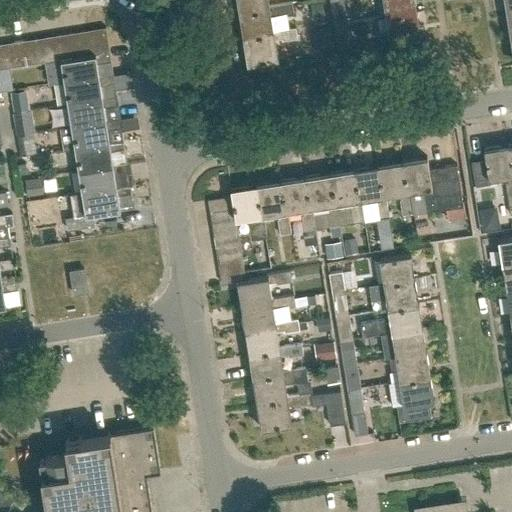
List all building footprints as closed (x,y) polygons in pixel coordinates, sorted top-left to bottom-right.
[(271,8),(270,5),(269,0),(237,0),(240,13),(271,8)] [(383,0),(386,15),(418,10),(416,0),(383,0)] [(275,32),(274,30),(272,14),(278,13),(279,15),(294,13),(292,2),(270,5),(271,8),(240,13),(244,37),(275,32)] [(335,24),(348,22),(345,4),(332,6),(335,24)] [(418,10),(386,15),(390,39),(390,40),(422,35),(422,34),(418,10)] [(98,53),(109,51),(110,51),(106,26),(105,26),(94,28),(98,53)] [(275,32),(244,37),(248,62),(279,57),(276,39),(282,38),(282,40),(298,37),(296,26),(274,30),(275,32)] [(96,53),(98,53),(94,28),(83,30),(87,54),(96,52),(96,53)] [(339,48),(352,46),(352,45),(349,28),(336,30),(339,48)] [(75,56),(87,54),(83,30),(71,31),(75,56)] [(64,58),(75,56),(71,31),(60,33),(64,58)] [(61,58),(64,58),(60,33),(48,35),(52,60),(61,59),(61,58)] [(41,62),(52,60),(48,35),(37,37),(41,62)] [(29,64),(41,62),(37,37),(25,39),(29,64)] [(17,66),(29,64),(25,39),(13,41),(17,66)] [(5,68),(17,66),(13,41),(1,43),(5,68)] [(61,58),(61,59),(65,81),(100,75),(113,73),(110,60),(109,51),(99,53),(96,53),(96,52),(87,54),(75,56),(64,58),(61,58)] [(100,75),(65,81),(68,103),(103,98),(116,96),(113,82),(114,82),(113,73),(100,75)] [(12,103),(21,100),(16,83),(6,86),(12,103)] [(103,98),(68,103),(72,125),(119,118),(117,104),(118,104),(116,96),(103,98)] [(75,148),(111,142),(108,128),(121,126),(120,118),(72,125),(61,127),(64,149),(75,147),(75,148)] [(79,170),(114,164),(112,150),(125,148),(123,140),(111,142),(75,148),(79,170)] [(511,162),(509,142),(483,146),(485,158),(472,160),(475,184),(490,182),(489,177),(507,174),(508,181),(506,182),(508,196),(511,213),(511,212),(511,162)] [(429,167),(427,155),(403,159),(408,190),(410,190),(413,208),(425,206),(426,210),(463,204),(456,162),(429,167)] [(378,163),(384,194),(386,194),(401,191),(402,198),(400,198),(402,213),(413,211),(413,208),(410,190),(408,190),(403,159),(378,163)] [(82,192),(118,186),(116,172),(128,170),(127,162),(114,164),(79,170),(82,192)] [(389,215),(386,194),(384,194),(378,163),(354,167),(359,198),(361,197),(377,195),(378,202),(376,202),(378,217),(389,215)] [(365,219),(361,197),(359,198),(354,167),(330,171),(335,202),(337,201),(352,199),(354,205),(351,206),(354,221),(365,219)] [(341,223),(337,201),(335,202),(330,171),(305,175),(310,206),(313,205),(328,203),(329,210),(327,210),(329,225),(341,223)] [(316,227),(313,205),(310,206),(305,175),(281,179),(286,210),(288,209),(304,207),(305,213),(303,214),(305,228),(316,227)] [(292,231),(288,209),(286,210),(281,179),(257,182),(262,214),(264,213),(279,211),(280,217),(278,218),(281,233),(292,231)] [(267,235),(264,213),(262,214),(257,182),(231,187),(232,194),(234,207),(236,218),(255,215),(256,221),(253,222),(256,237),(267,235)] [(131,184),(118,186),(82,192),(86,214),(65,217),(67,230),(93,225),(92,213),(134,207),(131,184)] [(0,205),(8,204),(6,190),(0,191),(0,205)] [(211,210),(234,207),(232,194),(209,198),(211,210)] [(236,219),(236,218),(234,207),(211,210),(213,223),(236,219)] [(214,234),(238,231),(236,219),(213,223),(214,234)] [(216,246),(240,243),(238,231),(214,234),(216,246)] [(318,235),(319,248),(349,246),(348,233),(318,235)] [(0,245),(10,243),(9,235),(0,236),(0,245)] [(511,261),(511,235),(498,238),(502,263),(511,261)] [(218,258),(242,254),(240,243),(216,246),(218,258)] [(384,282),(415,277),(411,252),(380,257),(384,282)] [(220,270),(244,266),(242,254),(218,258),(220,270)] [(0,281),(3,281),(1,268),(14,266),(13,257),(0,259),(0,281)] [(511,286),(511,261),(502,263),(506,287),(511,286)] [(238,280),(246,278),(244,266),(220,270),(222,281),(222,282),(238,280)] [(75,293),(89,291),(87,280),(85,268),(72,270),(75,288),(75,293)] [(273,300),(272,297),(270,281),(277,280),(277,282),(292,280),(290,269),(267,272),(267,275),(246,278),(238,280),(242,305),(273,300)] [(333,291),(346,288),(343,270),(330,272),(333,291)] [(388,307),(419,302),(415,277),(384,282),(386,296),(372,299),(373,309),(388,307)] [(16,279),(3,281),(0,281),(0,304),(20,302),(16,279)] [(277,324),(276,321),(274,306),(281,305),(281,307),(296,305),(294,293),(272,297),(273,300),(242,305),(246,329),(277,324)] [(337,315),(350,313),(347,295),(334,297),(337,315)] [(362,336),(392,331),(423,326),(419,302),(388,307),(390,323),(383,325),(382,321),(360,324),(362,336)] [(281,349),(280,345),(278,330),(285,329),(285,331),(300,328),(298,317),(276,321),(277,324),(246,329),(250,354),(281,349)] [(340,339),(353,337),(351,319),(337,321),(340,339)] [(395,356),(427,351),(423,326),(392,331),(395,356)] [(285,373),(284,370),(282,354),(289,353),(289,355),(304,353),(302,342),(280,345),(281,349),(250,354),(254,378),(285,373)] [(344,364),(358,362),(355,343),(341,346),(344,364)] [(399,380),(431,375),(427,351),(395,356),(398,370),(391,371),(392,381),(399,380)] [(289,397),(288,394),(286,379),(292,378),(293,380),(308,377),(306,366),(284,370),(285,373),(254,378),(257,402),(289,397)] [(348,389),(361,386),(358,368),(345,370),(348,389)] [(431,375),(399,380),(403,403),(397,404),(399,420),(431,415),(429,400),(434,399),(431,375)] [(331,424),(346,422),(341,390),(325,392),(331,424)] [(289,397),(257,402),(261,427),(293,422),(290,403),(296,402),(297,404),(312,402),(310,391),(288,394),(289,397)] [(352,413),(364,411),(365,411),(362,393),(349,395),(352,413)] [(365,411),(364,411),(352,413),(355,435),(369,433),(365,411)] [(153,511),(147,472),(162,470),(162,469),(154,424),(66,439),(69,452),(47,456),(49,469),(42,471),(47,503),(48,511),(153,511)] [(462,511),(461,502),(458,502),(457,497),(450,498),(451,503),(420,508),(420,511),(416,511),(462,511)]
